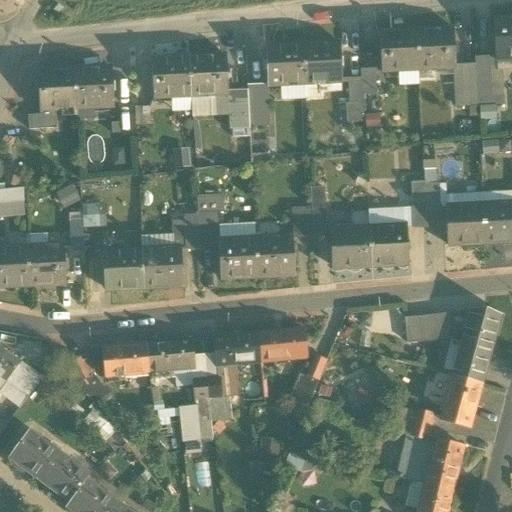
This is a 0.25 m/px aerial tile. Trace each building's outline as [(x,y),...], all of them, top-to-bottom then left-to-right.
[(494,59),(511,57),(511,20),(492,21),(494,59)] [(453,31),(416,33),(418,69),(455,67),(453,31)] [(381,71),(418,69),(416,33),(379,35),(381,71)] [(340,44),(303,46),(304,83),(342,82),(340,44)] [(267,85),(304,83),(303,46),(265,47),(267,85)] [(226,57),(189,58),(191,96),(227,94),(228,94),(228,93),(226,57)] [(153,98),(191,96),(189,58),(152,60),(151,60),(153,98)] [(475,58),(475,65),(476,81),(489,81),(488,58),(475,58)] [(476,89),(476,81),(475,65),(462,66),(463,89),(476,89)] [(361,71),(361,79),(362,96),(376,95),(375,70),(361,71)] [(111,71),(75,72),(77,109),(113,107),(111,71)] [(39,111),(77,109),(75,72),(37,74),(39,111)] [(363,104),(362,96),(361,79),(348,80),(349,104),(363,104)] [(248,89),(248,93),(249,114),(265,114),(264,89),(248,89)] [(250,129),(249,114),(248,93),(228,93),(228,94),(227,94),(230,129),(250,129)] [(28,117),(29,132),(57,130),(56,115),(28,117)] [(424,182),(424,186),(439,185),(438,170),(423,171),(424,182)] [(426,227),(425,210),(424,186),(424,182),(412,182),(413,202),(414,228),(426,227)] [(439,185),(424,186),(425,210),(440,209),(439,185)] [(0,191),(0,218),(25,217),(24,189),(0,191)] [(105,225),(103,203),(86,205),(87,227),(105,225)] [(511,204),(482,207),(484,244),(511,242),(511,204)] [(447,246),(484,244),(482,207),(445,208),(447,246)] [(325,210),(311,211),(313,239),(327,238),(325,210)] [(299,239),(313,239),(311,211),(298,211),(299,239)] [(211,223),(197,224),(199,253),(212,253),(211,223)] [(70,225),(71,250),(84,250),(83,224),(70,225)] [(183,254),(199,253),(197,224),(182,225),(183,254)] [(407,229),(369,230),(371,268),(408,267),(407,229)] [(335,270),(371,268),(369,230),(333,232),(335,270)] [(292,240),(255,242),(257,278),(294,276),(292,240)] [(220,280),(257,278),(255,242),(218,244),(220,280)] [(64,248),(26,249),(28,286),(66,284),(64,248)] [(0,287),(28,286),(26,249),(0,250),(0,287)] [(178,251),(141,253),(143,290),(180,288),(178,251)] [(105,291),(143,290),(141,253),(104,255),(105,291)] [(468,312),(463,332),(493,341),(500,316),(485,311),(468,312)] [(405,320),(407,344),(438,341),(448,339),(448,315),(434,317),(405,320)] [(303,329),(257,333),(261,364),(306,360),(303,329)] [(481,385),(493,341),(463,332),(460,343),(452,372),(451,376),(481,385)] [(236,367),(261,364),(257,333),(213,338),(215,355),(217,369),(219,368),(236,367)] [(149,375),(174,372),(192,370),(194,370),(192,357),(190,340),(146,344),(149,375)] [(452,372),(460,343),(450,340),(443,369),(452,372)] [(105,379),(149,375),(146,344),(102,349),(105,379)] [(0,395),(0,396),(19,363),(0,348),(0,395)] [(45,371),(53,359),(41,351),(33,364),(45,371)] [(306,375),(314,357),(309,354),(289,402),(307,409),(318,380),(306,375)] [(204,357),(206,380),(220,378),(219,368),(217,369),(215,355),(204,357)] [(192,370),(193,381),(206,380),(204,357),(192,357),(194,370),(192,370)] [(306,375),(318,380),(326,361),(314,357),(306,375)] [(67,368),(79,384),(89,376),(77,360),(67,368)] [(2,397),(19,409),(41,379),(19,363),(0,396),(2,397)] [(222,398),(230,398),(238,397),(236,367),(219,368),(220,378),(222,398)] [(193,381),(192,370),(174,372),(176,389),(193,387),(193,381)] [(469,428),(481,385),(451,376),(439,420),(469,428)] [(222,398),(220,378),(206,380),(208,400),(222,398)] [(208,400),(206,380),(193,381),(193,387),(195,401),(207,400),(208,400)] [(362,386),(358,401),(375,406),(380,390),(362,386)] [(230,398),(222,398),(208,400),(207,400),(209,417),(210,417),(210,423),(232,421),(230,398)] [(196,407),(200,441),(212,439),(210,423),(210,417),(209,417),(207,400),(195,401),(196,407)] [(178,409),(182,443),(184,443),(196,441),(192,407),(178,409)] [(415,411),(412,424),(408,436),(427,441),(428,439),(430,429),(434,416),(415,411)] [(55,494),(69,504),(84,481),(88,476),(28,432),(10,457),(8,459),(17,466),(16,467),(24,473),(25,472),(47,488),(46,489),(54,495),(55,494)] [(405,450),(430,456),(433,441),(428,439),(427,441),(408,436),(405,450)] [(280,441),(261,439),(259,464),(278,466),(280,441)] [(196,441),(184,443),(185,456),(201,454),(200,441),(196,441)] [(430,456),(423,485),(453,492),(463,448),(433,441),(430,456)] [(410,482),(423,485),(430,456),(405,450),(398,479),(410,482)] [(126,511),(84,481),(69,504),(66,509),(70,511),(126,511)] [(423,485),(410,482),(404,507),(417,510),(423,485)] [(447,511),(453,492),(423,485),(417,510),(416,511),(447,511)]
